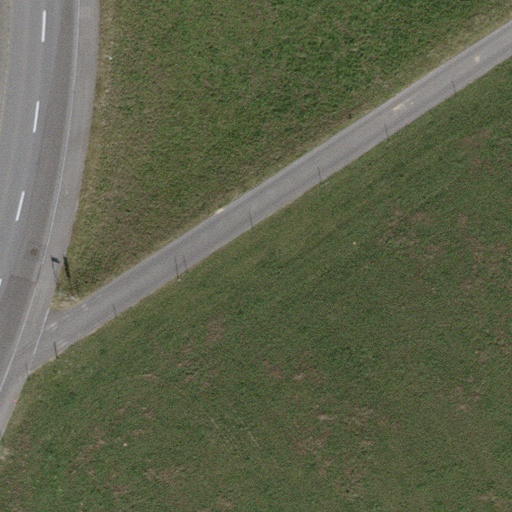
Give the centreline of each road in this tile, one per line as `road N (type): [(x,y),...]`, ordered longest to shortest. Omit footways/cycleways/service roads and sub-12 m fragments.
road 1 (unclassified): [(0,340),(58,339),(511,43)]
road 2 (tertiary): [(0,286),(31,147),(44,0)]
